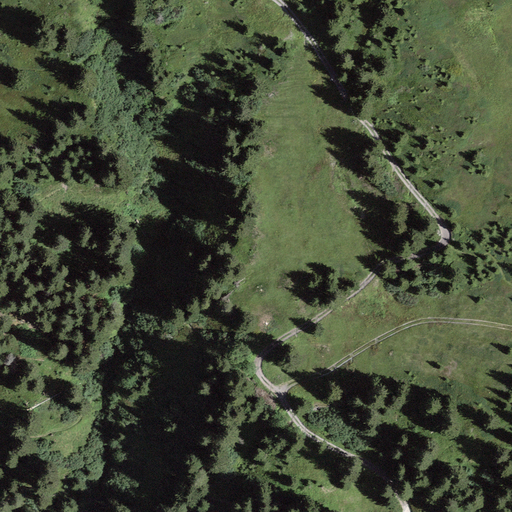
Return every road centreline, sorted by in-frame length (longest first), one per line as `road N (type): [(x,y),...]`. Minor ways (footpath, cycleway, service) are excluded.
road 1 (track): [(407,511),(384,475),(303,429),(256,367),(260,353),(383,263),(445,238),(278,0)]
road 2 (track): [(277,394),(415,322),(511,327)]
